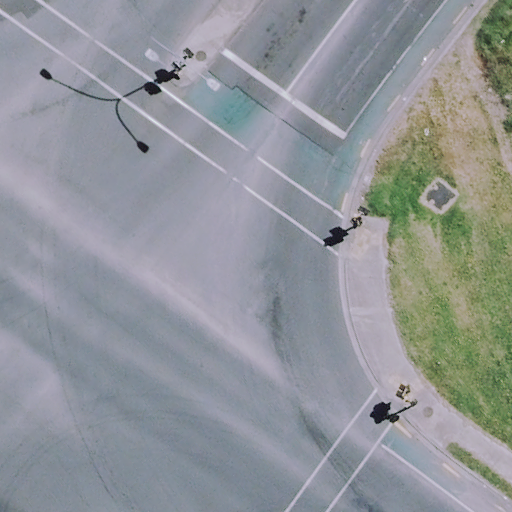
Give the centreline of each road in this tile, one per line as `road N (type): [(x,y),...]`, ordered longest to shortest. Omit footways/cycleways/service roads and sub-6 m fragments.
road 1 (tertiary): [(0,309),(249,0)]
road 2 (secondary): [(150,511),(0,416)]
